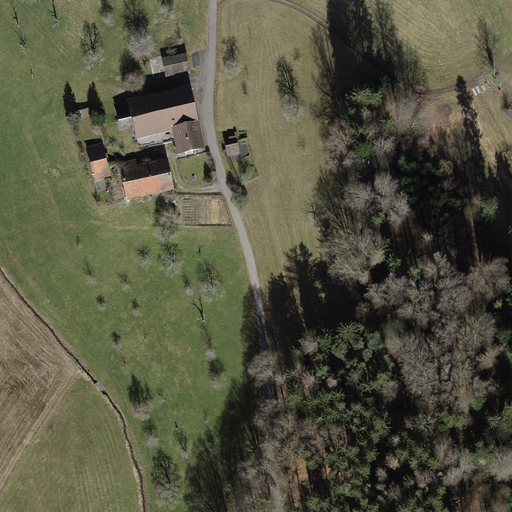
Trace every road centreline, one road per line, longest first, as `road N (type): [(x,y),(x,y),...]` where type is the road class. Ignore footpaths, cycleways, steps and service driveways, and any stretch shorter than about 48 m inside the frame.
road 1 (track): [(268,440),(261,316),(210,136),(212,0)]
road 2 (track): [(417,98),(303,7),(279,0)]
road 3 (track): [(224,186),(185,188),(167,155),(132,152),(112,130)]
